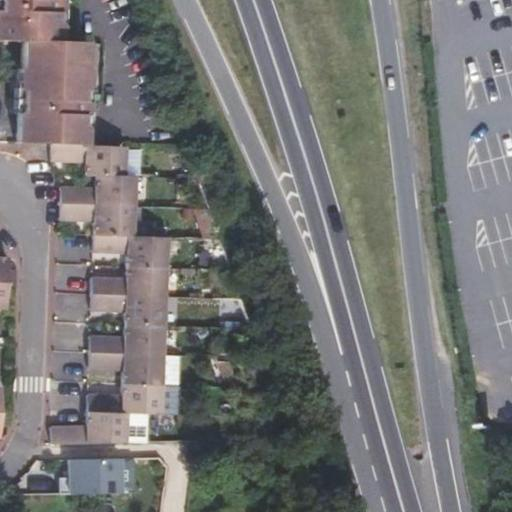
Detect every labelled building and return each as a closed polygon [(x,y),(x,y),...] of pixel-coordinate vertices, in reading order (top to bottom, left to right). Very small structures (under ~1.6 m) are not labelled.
[(29,145),(53,145),(86,146),(87,119),(91,116),(91,109),(84,103),(85,93),(88,90),(89,75),(87,74),(87,45),(63,44),(64,25),(60,22),(61,14),(65,8),(65,3),(61,0),(1,0),(1,12),(0,12),(0,41),(24,42),(23,70),(20,70),(20,95),(22,95),(21,115),(19,115),(18,145),(29,145)] [(86,146),(53,145),(52,163),(84,164),(84,175),(95,176),(123,178),(125,148),(86,146)] [(60,188),(60,205),(133,209),(134,178),(123,178),(95,176),(95,189),(60,188)] [(60,205),(59,222),(92,223),(92,235),(132,237),(133,209),(60,205)] [(132,237),(92,235),(91,253),(124,255),(124,267),(163,270),(164,238),(132,237)] [(163,270),(124,267),(124,281),(90,279),(90,296),(162,299),(163,270)] [(162,299),(90,296),(90,311),(122,313),(122,325),(161,328),(162,299)] [(161,328),(122,325),(121,339),(88,337),(87,353),(160,356),(161,328)] [(160,356),(87,353),(87,371),(120,372),(120,386),(158,386),(160,356)] [(175,386),(158,386),(120,386),(119,397),(85,395),(84,412),(143,414),(175,415),(175,386)] [(49,444),(78,443),(121,442),(122,441),(141,441),(143,414),(84,412),(84,426),(50,426),(49,444)] [(117,460),(66,460),(66,478),(56,478),(56,495),(117,495),(117,490),(131,491),(130,461),(117,461),(117,460)]
